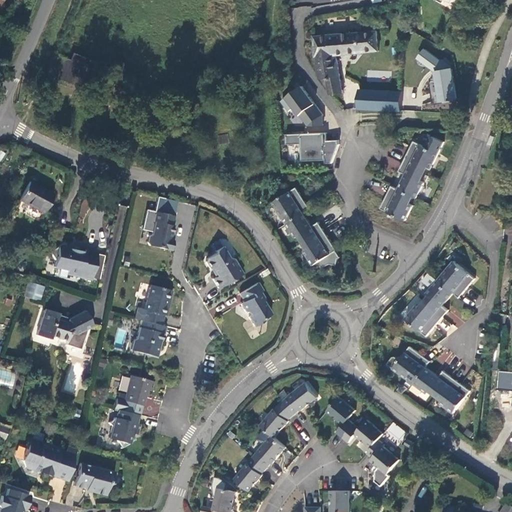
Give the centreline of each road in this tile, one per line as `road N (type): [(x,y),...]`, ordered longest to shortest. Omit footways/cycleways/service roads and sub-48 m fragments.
road 1 (unclassified): [(0,120),(84,160),(231,203),(252,220),(298,291)]
road 2 (residential): [(422,255),(355,224),(349,178),(359,149),(344,119)]
road 3 (unclassified): [(365,376),(511,481)]
road 4 (residential): [(187,290),(201,318),(178,416),(201,447)]
road 5 (residential): [(454,207),(495,255),(490,307),(459,350)]
road 6 (unclassified): [(503,72),(454,207)]
